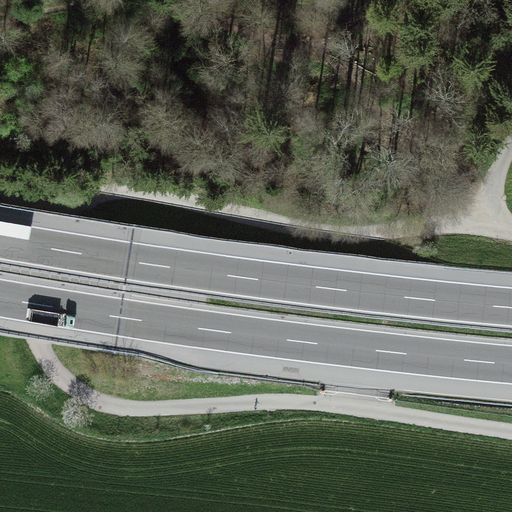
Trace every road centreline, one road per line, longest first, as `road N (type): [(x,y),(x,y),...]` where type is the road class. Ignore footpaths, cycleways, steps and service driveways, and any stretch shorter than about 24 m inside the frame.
road 1 (motorway): [(0,297),(511,364)]
road 2 (motorway): [(511,307),(0,240)]
